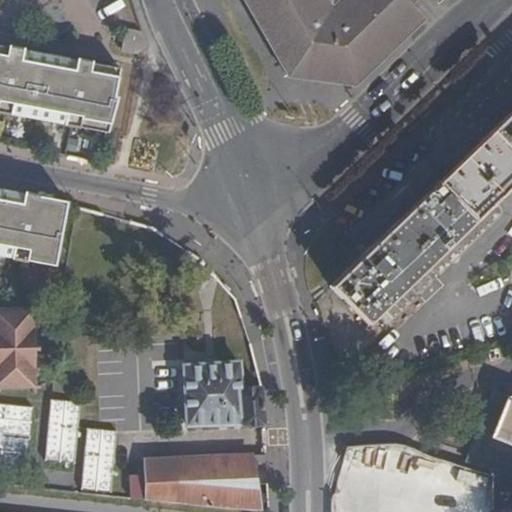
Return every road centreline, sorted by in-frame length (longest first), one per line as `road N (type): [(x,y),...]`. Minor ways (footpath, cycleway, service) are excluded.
road 1 (tertiary): [(263,218),(498,0)]
road 2 (secondary): [(309,511),(308,423),(263,218)]
road 3 (residential): [(0,168),(263,218)]
road 4 (secondary): [(263,218),(166,0)]
